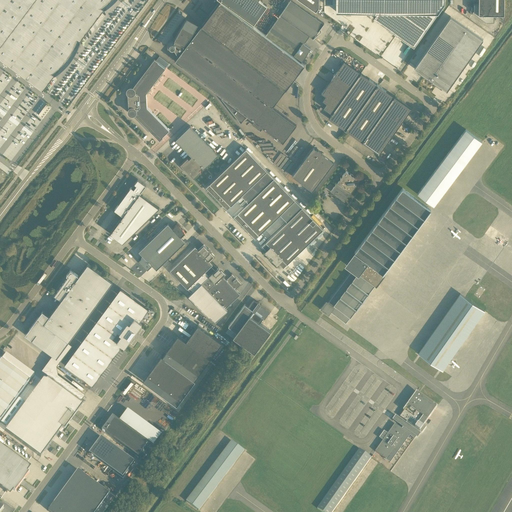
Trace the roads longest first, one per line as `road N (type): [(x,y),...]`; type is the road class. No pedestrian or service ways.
road 1 (unclassified): [(73,239),(161,301),(163,322),(23,511)]
road 2 (unclassified): [(284,304),(136,154)]
road 3 (unclassified): [(381,174),(433,105),(352,42),(339,41)]
road 4 (unclassified): [(339,41),(312,79),(310,107),(321,128),(381,174)]
road 5 (unclassified): [(284,304),(381,174)]
road 6 (unclassified): [(400,388),(284,304)]
road 7 (unclassified): [(0,336),(73,239)]
